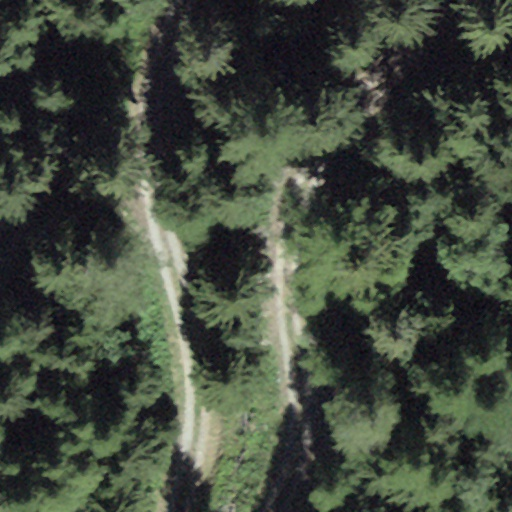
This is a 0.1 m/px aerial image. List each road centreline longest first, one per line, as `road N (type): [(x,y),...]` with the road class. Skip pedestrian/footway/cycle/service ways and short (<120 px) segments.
road 1 (track): [(446,0),(314,159),(283,260),(305,382),(263,511)]
road 2 (track): [(187,511),(216,447),(203,317),(148,165),(169,0)]
